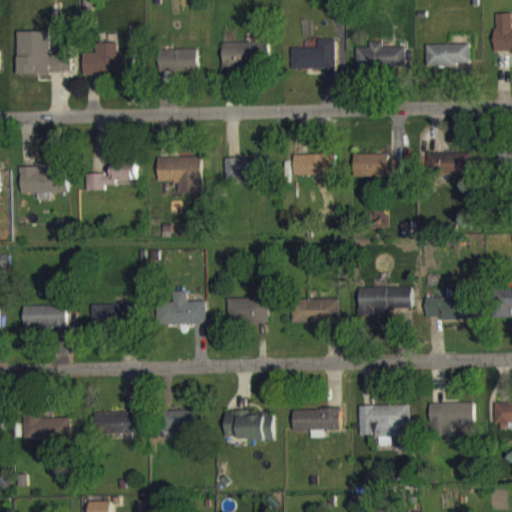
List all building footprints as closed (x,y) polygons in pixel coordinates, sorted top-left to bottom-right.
[(511,23),(496,24),(497,62),(511,61),(511,23)] [(19,85),(72,84),(72,64),(50,64),(50,41),(18,42),(19,85)] [(84,86),(135,84),(134,62),(118,63),(118,49),(100,50),(100,64),(84,64),(84,86)] [(293,79),(338,78),(337,49),(319,50),(319,58),(293,59),(293,79)] [(409,77),(408,56),(385,57),(384,51),(371,52),(371,57),(358,58),(359,78),(409,77)] [(224,53),(224,79),(240,79),(240,75),(269,75),(269,54),(224,53)] [(429,55),(429,77),(472,76),(471,54),(429,55)] [(200,81),(199,59),(160,60),(161,82),(200,81)] [(470,186),(470,164),(427,162),(426,184),(470,186)] [(295,164),(294,185),(336,185),(337,165),(295,164)] [(405,187),(405,169),(390,169),(389,164),(356,164),(356,188),(405,187)] [(227,189),(265,188),(265,166),(226,167),(227,189)] [(160,192),(181,191),(182,205),(204,204),(204,167),(160,167),(160,192)] [(88,201),(106,200),(106,195),(117,195),(117,191),(138,191),(138,170),(112,171),(112,184),(87,185),(88,201)] [(69,203),(68,177),(21,178),(22,204),(39,203),(39,210),(51,210),(51,203),(69,203)] [(511,328),(511,297),(498,298),(497,328),(511,328)] [(414,298),(361,298),(361,320),(414,320),(414,298)] [(209,334),(208,311),(189,312),(188,301),(168,302),(168,311),(158,312),(159,335),(209,334)] [(270,308),(229,309),(229,334),(270,333),(270,308)] [(427,308),(427,326),(449,326),(450,308),(427,308)] [(340,332),(339,309),(293,310),(294,333),(340,332)] [(93,314),(93,334),(137,335),(137,314),(93,314)] [(68,315),(25,317),(25,338),(69,336),(68,315)] [(475,412),(431,414),(432,446),(453,445),(453,435),(476,434),(475,412)] [(511,412),(497,412),(496,433),(509,433),(509,438),(511,438),(511,412)] [(362,446),(379,445),(380,457),(393,456),(393,447),(411,447),(410,415),(361,416),(362,446)] [(295,420),(295,441),(312,441),(312,447),(326,447),(326,440),(343,440),(342,419),(295,420)] [(164,422),(165,444),(201,442),(200,420),(164,422)] [(227,449),(275,449),(275,424),(253,424),(253,422),(227,421),(227,449)] [(95,423),(96,445),(140,444),(139,422),(95,423)] [(31,459),(53,458),(53,450),(74,449),(73,426),(25,429),(26,451),(30,450),(31,459)]
